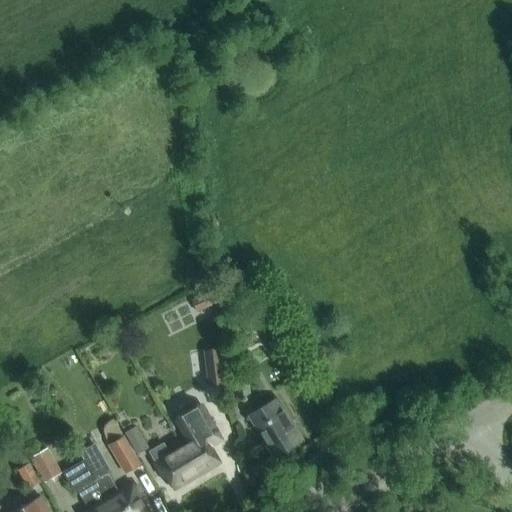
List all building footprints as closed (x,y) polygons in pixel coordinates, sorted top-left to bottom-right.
[(206,294),(191,300),(196,313),(211,307),(206,294)] [(227,381),(223,348),(208,350),(212,383),(227,381)] [(247,381),(233,383),(236,403),(250,401),(247,381)] [(303,441),(277,399),(248,417),(274,459),(303,441)] [(190,444),(181,449),(197,475),(218,463),(205,440),(216,434),(200,408),(177,421),(190,444)] [(124,435),(136,456),(148,450),(136,429),(124,435)] [(141,467),(125,438),(108,448),(125,476),(141,467)] [(173,489),(197,475),(181,449),(169,456),(162,444),(148,452),(162,477),(165,475),(173,489)] [(143,499),(136,487),(131,490),(131,488),(114,498),(111,493),(114,492),(106,477),(112,473),(96,446),(80,456),(83,462),(111,511),(144,511),(138,501),(143,499)] [(65,473),(50,448),(33,458),(47,483),(65,473)] [(111,511),(83,462),(67,472),(79,493),(81,492),(92,511),(90,511),(111,511)] [(29,465),(18,472),(28,488),(39,481),(29,465)] [(48,511),(40,497),(13,511),(48,511)]
